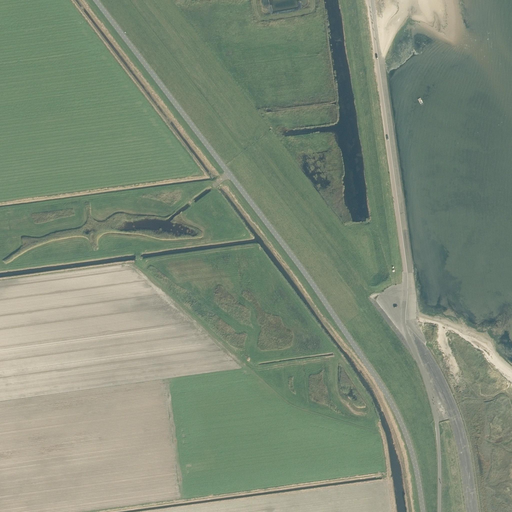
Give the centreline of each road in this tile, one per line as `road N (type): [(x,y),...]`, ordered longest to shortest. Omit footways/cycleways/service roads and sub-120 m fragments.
road 1 (unclassified): [(422,511),(411,450),(380,384),(95,0)]
road 2 (unclassified): [(439,511),(435,416),(404,324),(405,270),(368,0)]
